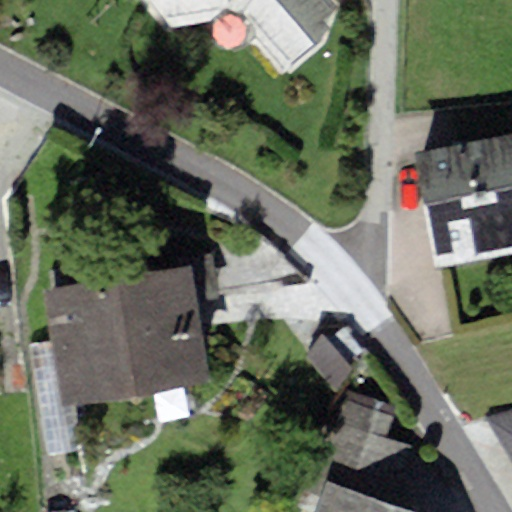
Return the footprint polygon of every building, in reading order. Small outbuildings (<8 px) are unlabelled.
[(150,0),(173,28),(208,24),(228,10),(246,15),(283,72),(321,44),(330,23),(338,6),(332,0),(150,0)] [(511,137),(417,154),(437,270),(511,256),(511,137)] [(194,272),(197,304),(218,302),(213,256),(179,259),(180,273),(194,272)] [(180,273),(45,291),(60,405),(207,386),(197,304),(194,272),(180,273)] [(416,452),(384,440),(395,412),(338,391),(328,420),(307,476),(328,484),(395,508),(416,452)] [(511,412),(487,420),(511,463),(511,412)] [(406,511),(395,508),(328,484),(318,511),(406,511)]
